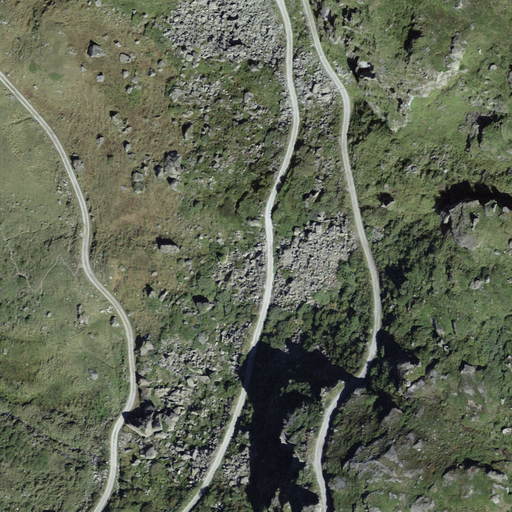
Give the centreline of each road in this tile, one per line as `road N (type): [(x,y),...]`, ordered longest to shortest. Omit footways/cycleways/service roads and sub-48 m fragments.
road 1 (track): [(326,511),(319,447),(333,406),(371,358),(377,299),(345,158),(347,103),(321,54),(306,0)]
road 2 (track): [(280,0),(296,107),(268,213),(269,281),(239,413),(185,511)]
road 3 (track): [(96,511),(113,480),(115,437),(134,387),(126,322),(84,266)]
road 4 (track): [(84,266),(86,217),(57,142),(0,75)]
